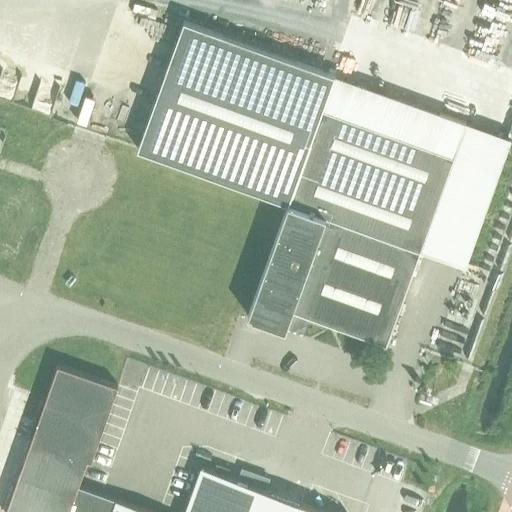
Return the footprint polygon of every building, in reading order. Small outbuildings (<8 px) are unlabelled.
[(292,204),(251,316),(285,328),(292,309),(386,343),(418,254),(452,159),(321,112),(334,74),(187,21),(141,149),(292,204)] [(511,166),(511,136),(334,74),(321,112),(452,159),(418,254),(475,272),(511,166)] [(91,460),(118,385),(58,364),(44,402),(41,400),(28,437),(31,438),(5,511),(68,511),(78,485),(87,459),(91,460)] [(329,511),(200,465),(182,511),(329,511)] [(153,511),(78,485),(68,511),(153,511)]
